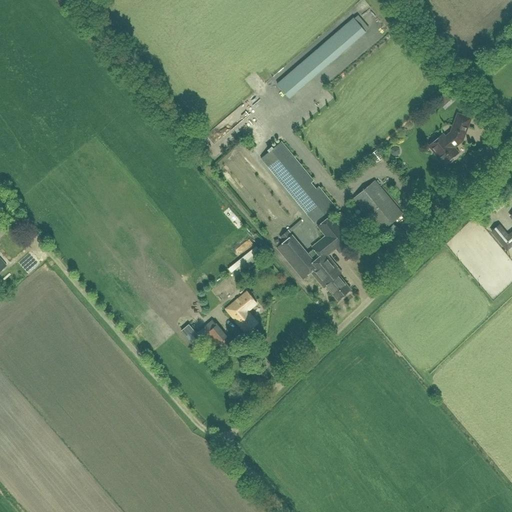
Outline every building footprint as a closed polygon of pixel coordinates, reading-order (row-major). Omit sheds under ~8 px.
[(277,85),(289,98),(365,32),(353,18),(277,85)] [(485,62),(479,55),(471,61),(477,68),(485,62)] [(445,109),(456,99),(449,91),(437,101),(445,109)] [(459,143),(462,141),(470,119),(458,114),(451,133),(445,138),(443,135),(429,146),(438,157),(438,159),(441,162),(443,163),(444,164),(445,163),(448,163),(451,161),(451,158),(457,153),(452,146),(458,142),(459,143)] [(313,180),(292,155),(281,142),(261,158),(272,171),(314,223),(334,206),(318,186),(315,189),(310,183),(313,180)] [(392,146),(393,152),(400,151),(399,144),(392,146)] [(381,232),(402,214),(375,181),(353,199),(381,232)] [(511,214),(511,235),(510,238),(505,237),(497,227),(491,231),(507,250),(511,244),(511,214)] [(339,253),(352,242),(330,216),(317,226),(325,236),(312,247),(320,256),(314,261),(288,231),(280,237),(284,242),(277,248),(302,279),(310,272),(323,288),(326,286),(337,300),(350,289),(339,275),(340,274),(336,269),(337,267),(328,255),(336,249),(339,253)] [(262,255),(255,246),(227,269),(234,278),(262,255)] [(257,323),(247,311),(256,304),(246,292),(225,309),(245,333),(257,323)] [(210,351),(226,337),(212,320),(200,329),(201,330),(196,334),(210,351)] [(238,352),(242,357),(247,353),(243,349),(238,352)]
